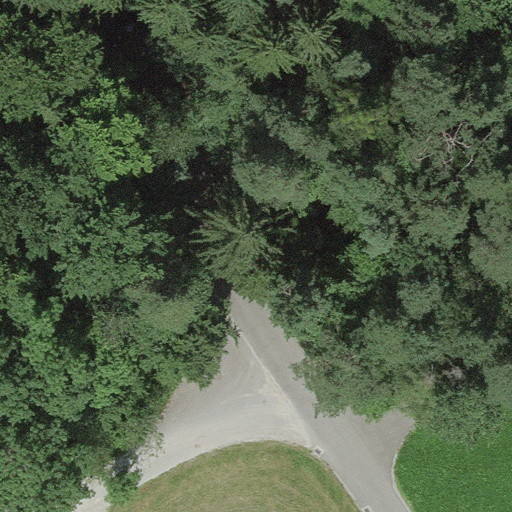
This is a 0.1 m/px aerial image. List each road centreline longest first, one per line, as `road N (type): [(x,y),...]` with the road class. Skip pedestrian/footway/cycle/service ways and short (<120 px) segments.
road 1 (unclassified): [(0,17),(185,218),(298,363),(389,511)]
road 2 (track): [(93,511),(298,363)]
road 3 (track): [(341,434),(511,377)]
